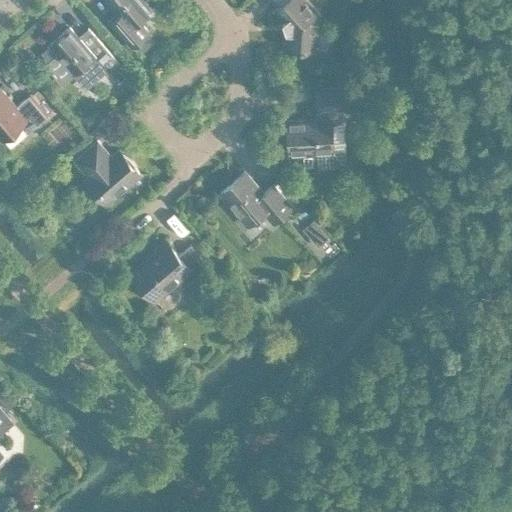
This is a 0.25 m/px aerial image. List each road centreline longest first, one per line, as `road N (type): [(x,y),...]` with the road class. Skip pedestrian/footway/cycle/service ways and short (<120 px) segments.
road 1 (residential): [(204,171),(162,125),(243,41)]
road 2 (residential): [(204,171),(251,120),(243,41)]
